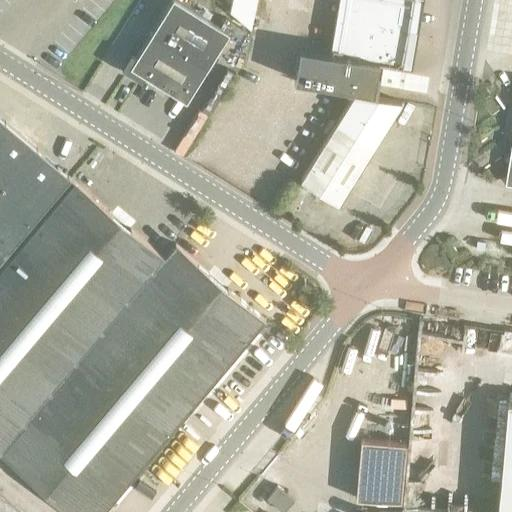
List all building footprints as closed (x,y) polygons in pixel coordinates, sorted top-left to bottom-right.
[(186,99),(229,31),(179,0),(170,0),(136,55),(131,51),(122,66),(141,79),(145,73),(186,99)] [(299,47),(294,79),(373,92),(378,61),(403,65),(409,28),(418,29),(418,28),(411,27),(415,0),(338,0),(330,52),(299,47)] [(355,93),(337,122),(301,180),(338,203),(401,101),(355,93)] [(0,242),(20,259),(82,186),(0,116),(0,242)] [(511,140),(510,153),(504,157),(508,162),(507,172),(501,176),(506,182),(511,183),(511,140)] [(82,186),(20,259),(0,283),(0,451),(71,511),(102,511),(266,319),(176,243),(165,256),(82,186)] [(281,208),(299,203),(296,194),(278,199),(281,208)] [(0,283),(20,259),(0,242),(0,283)] [(511,511),(511,399),(506,399),(496,511),(511,511)] [(405,440),(360,437),(355,495),(399,499),(405,440)] [(284,511),(289,506),(295,499),(278,485),(267,498),(284,511)]
